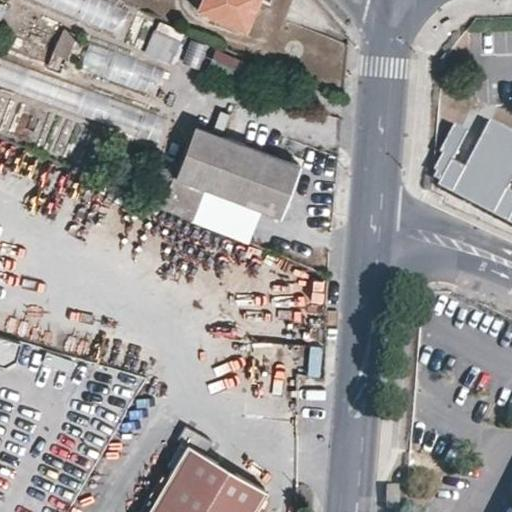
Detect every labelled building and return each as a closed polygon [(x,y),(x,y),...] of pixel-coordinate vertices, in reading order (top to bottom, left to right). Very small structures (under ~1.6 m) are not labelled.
[(33,0),(99,28),(111,1),(108,0),(33,0)] [(201,0),(198,9),(247,30),(259,0),(201,0)] [(64,30),(17,10),(3,38),(50,58),(54,51),(53,51),(64,30)] [(146,56),(175,60),(180,29),(151,24),(146,56)] [(78,34),(65,27),(64,30),(53,51),(54,51),(47,65),(60,71),(66,57),(78,34)] [(264,71),(215,50),(210,63),(258,85),(264,71)] [(0,87),(165,147),(175,119),(0,55),(0,87)] [(511,128),(502,122),(477,167),(459,157),(480,111),(457,101),(428,161),(449,172),(441,183),(511,218),(511,128)] [(194,124),(163,207),(216,229),(220,219),(196,210),(205,189),(280,217),(301,164),(194,124)] [(0,357),(3,359),(9,340),(0,336),(0,357)] [(253,511),(267,489),(186,443),(145,511),(253,511)] [(400,486),(388,486),(386,504),(399,504),(400,486)]
